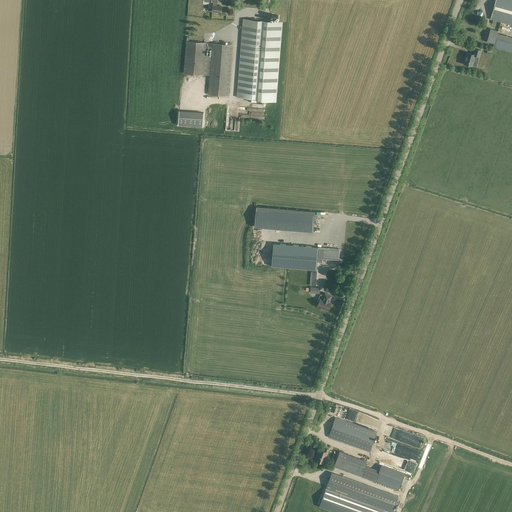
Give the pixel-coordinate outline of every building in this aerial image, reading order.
[(217,0),(204,0),(204,1),(213,2),(213,6),(212,12),(221,12),(222,6),(216,6),(216,2),(217,2),(217,0)] [(511,0),(495,0),(490,19),(511,24),(511,0)] [(262,100),(276,101),(283,23),(243,19),(237,96),(251,97),(251,102),(261,103),(262,100)] [(490,29),(487,41),(494,43),(493,47),(498,48),(511,52),(511,40),(496,37),(498,31),(495,30),(490,29)] [(206,43),(186,41),(184,73),(207,75),(208,56),(205,56),(206,48),(212,48),(208,94),(228,96),(233,45),(213,43),(213,44),(206,43)] [(465,59),(464,64),(472,66),(475,56),(479,57),(481,50),(475,48),(473,54),(467,52),(466,56),(465,59)] [(330,171),(332,149),(260,144),(259,153),(258,153),(257,175),(256,175),(255,191),(275,193),(275,190),(290,191),(290,194),(332,197),(333,172),(330,171)] [(315,211),(257,206),(255,227),(313,232),(315,211)] [(274,243),(272,266),(317,270),(317,262),(322,262),(323,258),(331,259),(339,260),(339,254),(340,249),(332,248),(324,247),(319,247),(274,243)] [(319,302),(317,306),(320,307),(319,308),(326,311),(327,309),(328,310),(331,303),(329,302),(332,295),(325,293),(324,295),(320,294),(318,301),(319,302)] [(377,432),(335,417),(329,437),(370,451),(377,432)] [(329,449),(325,447),(324,450),(319,449),(315,460),(324,463),(329,449)] [(340,451),(334,466),(375,481),(399,490),(405,474),(381,465),(379,470),(365,465),(366,461),(340,451)] [(332,472),(320,506),(337,511),(393,511),(399,497),(332,472)]
